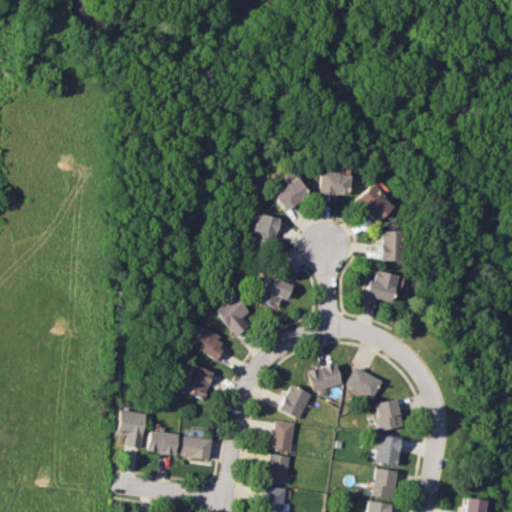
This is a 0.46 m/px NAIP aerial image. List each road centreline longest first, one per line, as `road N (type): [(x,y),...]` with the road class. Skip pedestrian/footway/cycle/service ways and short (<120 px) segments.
road 1 (residential): [(431,511),(438,408),(426,374),(388,337),(330,325)]
road 2 (residential): [(225,511),(238,433),(271,351),(330,325)]
